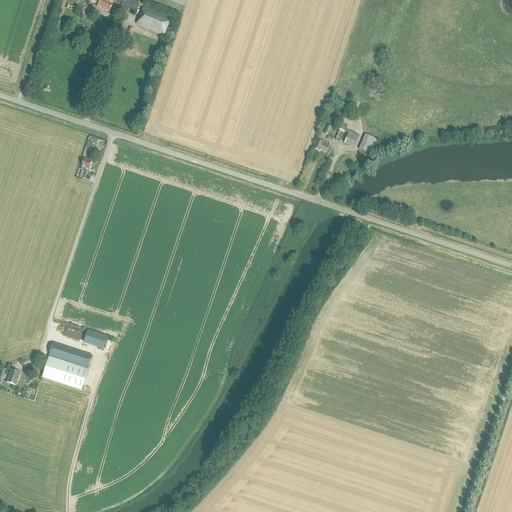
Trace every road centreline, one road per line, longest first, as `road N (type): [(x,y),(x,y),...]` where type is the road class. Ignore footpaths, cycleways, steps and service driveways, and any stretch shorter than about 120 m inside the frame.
road 1 (unclassified): [(511,266),(0,95)]
road 2 (unclassified): [(466,511),(511,375)]
